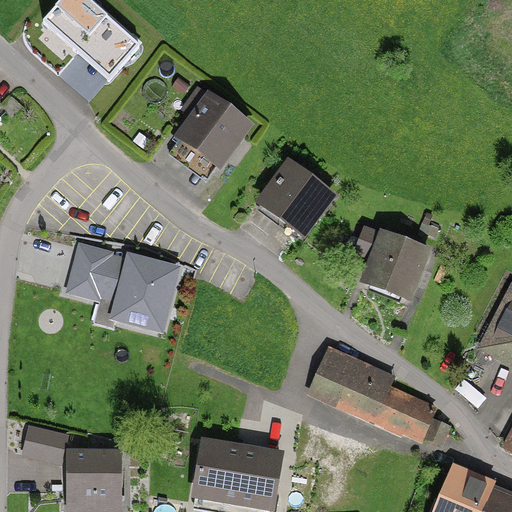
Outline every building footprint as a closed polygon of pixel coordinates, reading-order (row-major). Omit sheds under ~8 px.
[(136,43),(86,0),(62,0),(47,18),(109,72),(136,43)] [(197,92),(187,106),(198,114),(178,141),(216,169),(246,129),(197,92)] [(329,197),(289,167),(260,207),(300,237),(329,197)] [(372,262),(363,285),(406,302),(425,254),(381,238),(362,231),(353,255),(372,262)] [(109,257),(110,254),(81,246),(70,291),(97,298),(98,294),(118,299),(113,318),(162,330),(178,267),(129,255),(127,262),(109,257)] [(511,289),(481,348),(511,363),(511,289)] [(391,382),(327,353),(308,394),(420,444),(433,415),(386,393),(391,382)] [(438,448),(446,429),(433,423),(424,442),(438,448)] [(511,435),(503,452),(511,457),(511,435)] [(117,439),(58,440),(59,508),(117,508),(117,439)] [(281,454),(205,442),(196,495),(272,507),(281,454)] [(481,511),(490,493),(492,487),(453,471),(436,511),(481,511)] [(511,511),(511,502),(490,493),(481,511),(511,511)]
